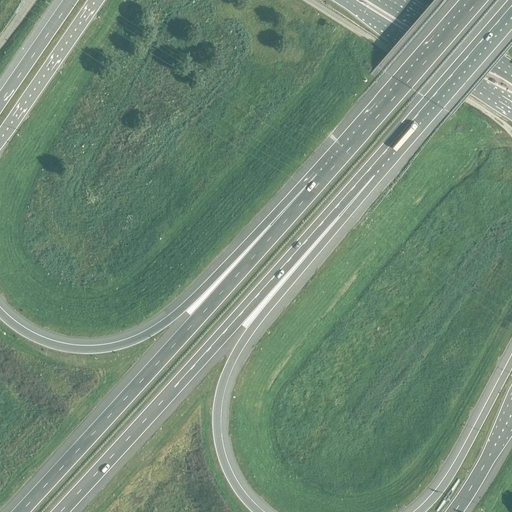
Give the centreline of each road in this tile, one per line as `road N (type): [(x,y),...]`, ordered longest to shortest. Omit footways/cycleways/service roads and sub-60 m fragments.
road 1 (motorway): [(59,511),(369,169)]
road 2 (motorway): [(321,180),(23,511)]
road 3 (motorway): [(257,511),(241,496),(218,441),(221,385),(249,331),(369,169)]
road 4 (motorway): [(321,180),(139,339),(107,349),(66,347),(0,311)]
road 5 (unclassified): [(511,133),(306,0)]
road 6 (motorway): [(478,0),(321,180)]
road 7 (motorway): [(369,169),(511,7)]
road 8 (trunk): [(344,0),(511,105)]
road 9 (motorway): [(511,359),(417,511)]
road 10 (motorway): [(0,133),(91,0)]
road 11 (trunk): [(511,69),(401,0)]
road 12 (motorway): [(71,0),(0,103)]
